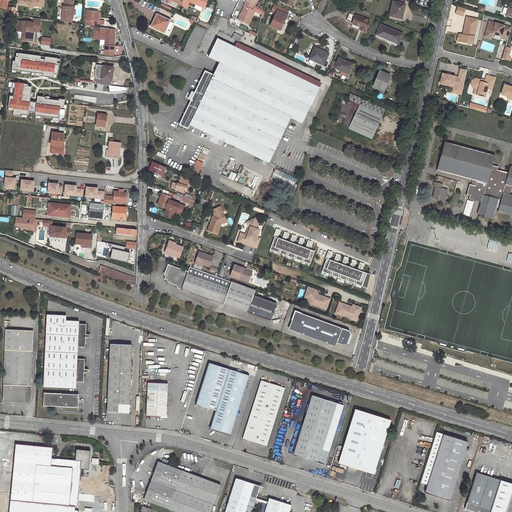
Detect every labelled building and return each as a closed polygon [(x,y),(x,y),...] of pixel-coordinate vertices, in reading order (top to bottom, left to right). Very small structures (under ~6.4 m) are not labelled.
[(43,0),(18,0),(18,4),(28,6),(31,9),(36,6),(39,4),(43,4),(43,0)] [(62,6),(61,16),(62,16),(62,21),(71,22),(72,18),(73,18),(74,7),(72,7),(73,1),(65,0),(64,6),(62,6)] [(169,0),(169,1),(168,0),(167,2),(168,3),(167,4),(175,8),(177,3),(178,2),(182,5),(184,0),(169,0)] [(186,8),(189,2),(196,5),(194,8),(201,11),(203,8),(206,0),(184,0),(182,5),(182,6),(186,8)] [(248,24),(255,11),(253,10),(254,6),(245,2),(243,6),(244,6),(238,20),(248,24)] [(390,16),(402,19),(405,4),(402,4),(397,3),(393,2),(390,16)] [(93,25),(94,21),(96,21),(97,21),(98,9),(96,9),(96,4),(88,3),(88,9),(86,9),(85,20),(87,20),(87,25),(93,25)] [(270,26),(279,30),(286,15),(288,11),(274,5),(271,12),(276,14),(270,26)] [(466,9),(458,7),(456,14),(463,16),(466,9)] [(156,14),(150,27),(164,33),(170,21),(156,14)] [(351,26),(359,30),(360,27),(362,28),(361,31),(365,32),(369,22),(356,16),(355,16),(349,14),(346,21),(352,23),(351,26)] [(39,28),(41,19),(34,18),(33,23),(18,21),(17,31),(26,32),(27,33),(26,40),(33,41),(34,31),(33,30),(33,28),(35,28),(35,27),(39,28)] [(473,20),(466,18),(463,32),(465,33),(464,35),(463,35),(461,42),(472,44),(477,23),(472,22),(473,20)] [(508,39),(511,28),(489,21),(486,33),(487,35),(490,36),(492,35),(492,34),(501,36),(501,37),(508,39)] [(376,35),(391,42),(391,41),(398,44),(400,40),(402,34),(380,25),(376,35)] [(93,38),(105,40),(104,50),(113,50),(114,30),(100,28),(94,27),(93,38)] [(234,33),(232,39),(239,42),(242,36),(234,33)] [(319,87),(234,47),(217,39),(208,57),(220,63),(214,76),(205,72),(179,125),(188,129),(190,125),(269,163),(291,118),(302,123),(310,106),(310,107),(319,87)] [(234,47),(319,87),(321,83),(236,42),(234,47)] [(309,59),(323,65),(328,55),(324,53),(324,52),(314,47),(309,59)] [(511,49),(505,47),(502,59),(510,61),(511,58),(509,57),(511,49)] [(42,57),(21,54),(21,57),(18,57),(17,62),(15,61),(14,70),(44,74),(43,77),(55,79),(56,75),(60,76),(62,65),(58,64),(59,59),(48,57),(48,60),(42,59),(42,57)] [(353,64),(339,58),(337,62),(334,68),(341,71),(340,74),(345,77),(347,74),(348,75),(353,64)] [(112,81),(114,67),(97,65),(95,79),(102,79),(102,84),(111,86),(112,81)] [(458,77),(465,79),(466,70),(460,69),(458,77)] [(380,71),(373,87),(382,91),(386,83),(387,83),(390,75),(380,71)] [(461,94),(465,79),(458,77),(450,75),(447,75),(442,74),(440,84),(453,87),(458,88),(457,93),(461,94)] [(492,90),(495,78),(486,76),(485,81),(484,83),(480,82),(481,80),(475,79),(472,81),(471,85),(473,88),(475,89),(478,90),(476,95),(485,97),(487,89),(492,90)] [(29,84),(13,82),(12,87),(16,88),(15,95),(11,95),(9,108),(15,109),(14,116),(23,117),(23,115),(30,116),(30,112),(36,113),(36,116),(66,120),(67,109),(65,109),(66,100),(62,100),(62,101),(46,99),(46,98),(40,97),(39,103),(31,102),(33,87),(29,87),(29,84)] [(511,87),(504,85),(501,95),(508,97),(511,98),(511,87)] [(319,87),(310,107),(315,109),(324,90),(319,87)] [(359,104),(382,115),(385,109),(350,93),(347,99),(359,104)] [(348,128),(359,104),(347,99),(344,97),(333,121),(348,128)] [(471,103),(469,109),(487,112),(488,106),(471,103)] [(382,115),(359,104),(348,128),(371,139),(382,115)] [(107,115),(97,114),(96,125),(105,127),(107,115)] [(52,133),(51,144),(52,144),(53,144),(53,146),(52,146),(51,153),(60,154),(60,148),(62,148),(63,145),(64,134),(52,133)] [(108,150),(108,157),(119,158),(120,143),(109,142),(108,150)] [(469,198),(481,202),(479,212),(485,214),(485,216),(493,218),(496,207),(497,204),(500,205),(499,208),(498,211),(511,214),(511,195),(508,194),(510,190),(508,189),(509,186),(511,186),(511,167),(509,173),(497,170),(498,167),(491,165),(493,155),(445,142),(437,170),(472,180),(476,181),(475,186),(471,185),(469,184),(467,194),(470,195),(469,198)] [(149,170),(162,176),(165,168),(153,163),(149,170)] [(189,177),(196,180),(201,167),(195,164),(189,177)] [(291,184),(294,177),(276,169),(273,177),(291,184)] [(13,171),(6,170),(4,188),(14,189),(15,179),(12,179),(13,171)] [(170,188),(185,193),(189,179),(183,177),(181,185),(179,184),(172,183),(170,188)] [(34,182),(21,181),(20,190),(33,191),(34,182)] [(435,187),(432,198),(444,201),(447,189),(441,188),(442,184),(434,182),(433,186),(435,187)] [(58,184),(49,183),(48,193),(61,194),(62,187),(58,186),(58,184)] [(65,185),(64,195),(83,197),(83,190),(76,189),(76,186),(65,185)] [(97,189),(86,187),(85,197),(104,199),(104,196),(104,192),(97,191),(97,189)] [(113,202),(126,203),(127,193),(122,192),(119,192),(115,191),(114,197),(104,196),(104,199),(103,204),(108,204),(113,205),(113,202)] [(177,195),(166,191),(165,194),(171,197),(184,202),(185,198),(177,195)] [(174,212),(177,213),(180,205),(169,200),(171,197),(165,194),(162,193),(157,205),(166,208),(164,215),(172,218),(174,212)] [(70,204),(49,202),(49,208),(52,208),(52,213),(57,213),(57,212),(59,212),(59,213),(70,214),(70,204)] [(220,206),(212,210),(215,216),(213,217),(215,220),(214,223),(211,222),(208,231),(217,234),(221,224),(227,221),(223,213),(223,212),(220,206)] [(126,208),(113,207),(112,219),(124,220),(126,208)] [(28,218),(14,217),(13,227),(23,228),(23,229),(27,229),(26,230),(33,231),(33,232),(36,232),(37,223),(38,220),(30,219),(30,224),(27,223),(28,218)] [(255,219),(248,222),(251,227),(249,227),(247,233),(246,235),(245,237),(240,235),(238,242),(254,248),(254,247),(258,249),(261,239),(258,238),(260,230),(257,229),(258,226),(255,219)] [(50,236),(65,238),(65,237),(70,237),(71,229),(66,228),(51,226),(51,221),(38,220),(37,223),(44,223),(44,227),(51,227),(50,236)] [(116,235),(131,237),(131,235),(136,235),(137,230),(117,228),(116,235)] [(76,244),(85,245),(92,246),(93,235),(77,234),(76,244)] [(485,250),(502,254),(506,239),(484,234),(483,241),(486,242),(485,250)] [(317,250),(276,236),(271,251),(312,265),(317,250)] [(165,253),(179,258),(183,248),(175,245),(168,243),(165,253)] [(195,262),(202,265),(210,267),(213,257),(199,252),(195,262)] [(372,275),(329,259),(324,272),(369,288),(372,275)] [(177,288),(247,313),(270,321),(276,305),(253,297),(255,290),(189,267),(188,272),(168,265),(165,271),(163,273),(165,277),(167,278),(167,280),(168,283),(176,286),(177,288)] [(251,273),(243,270),(243,268),(234,265),(230,276),(248,283),(251,273)] [(119,273),(101,266),(99,273),(116,280),(119,273)] [(134,279),(119,273),(116,280),(134,286),(134,279)] [(316,290),(311,288),(309,293),(306,292),(304,298),(308,299),(310,304),(326,310),(330,299),(318,295),(315,294),(316,290)] [(352,307),(339,302),(335,313),(347,318),(348,316),(353,318),(353,316),(358,318),(361,308),(356,306),(355,308),(352,307)] [(293,312),(287,330),(293,332),(299,314),(293,312)] [(77,358),(77,347),(85,347),(86,337),(89,337),(89,333),(86,333),(86,323),(78,322),(79,320),(66,319),(66,314),(46,313),(43,387),(76,388),(76,383),(84,383),(84,373),(88,373),(88,369),(85,369),(85,358),(77,358)] [(293,332),(335,347),(336,343),(343,345),(346,344),(347,340),(350,339),(349,337),(350,334),(348,331),(299,314),(293,332)] [(5,329),(2,401),(25,402),(26,386),(31,386),(33,330),(5,329)] [(109,344),(106,412),(129,413),(132,345),(109,344)] [(196,404),(215,411),(209,428),(230,434),(249,376),(209,363),(196,404)] [(260,381),(242,438),(266,446),(285,388),(260,381)] [(147,382),(145,415),(166,416),(168,383),(147,382)] [(43,406),(78,407),(78,395),(43,393),(43,406)] [(311,395),(292,455),(317,463),(320,454),(327,456),(342,405),(311,395)] [(374,474),(390,420),(354,409),(337,463),(374,474)] [(443,434),(424,493),(449,501),(468,442),(443,434)] [(15,444),(8,511),(74,511),(75,506),(69,506),(71,488),(78,489),(97,491),(98,482),(79,480),(80,469),(83,469),(89,464),(91,451),(77,449),(76,460),(52,458),(52,448),(15,444)] [(465,509),(474,511),(505,511),(511,489),(511,483),(482,474),(487,455),(482,453),(465,509)] [(320,454),(317,463),(324,465),(327,456),(320,454)] [(143,500),(174,511),(210,511),(220,485),(157,461),(143,500)] [(251,511),(259,486),(235,478),(223,511),(251,511)] [(71,488),(69,506),(75,506),(76,506),(78,489),(71,488)] [(289,511),(291,505),(269,498),(264,511),(289,511)]
